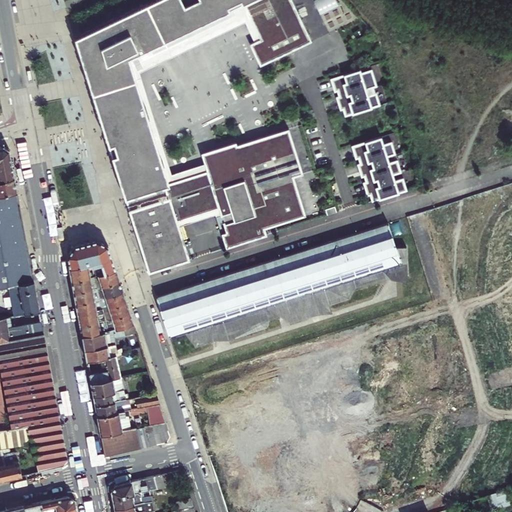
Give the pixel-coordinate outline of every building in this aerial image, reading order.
[(150,0),(74,36),(137,239),(149,273),(190,260),(179,226),(214,215),(226,248),(267,235),(265,228),(305,215),(292,176),(302,173),(289,128),(237,144),(234,141),(201,152),(204,163),(171,175),(139,72),(242,22),(256,41),(249,44),(259,66),(312,41),(290,0),(150,0)] [(335,0),(313,0),(318,9),(336,2),(335,0)] [(360,73),(359,69),(330,78),(334,92),(336,91),(338,97),(336,98),(339,110),(342,110),(344,116),(379,105),(377,97),(368,99),(366,89),(377,86),(371,69),(360,73)] [(383,144),(380,136),(351,146),(355,159),(358,159),(359,163),(357,164),(361,177),(363,176),(365,181),(362,182),(367,196),(370,195),(371,202),(407,190),(403,177),(394,180),(393,175),(401,172),(397,159),(388,162),(387,157),(395,154),(391,141),(383,144)] [(0,181),(14,177),(8,150),(2,146),(0,146),(0,181)] [(0,194),(16,192),(14,177),(0,181),(0,194)] [(33,280),(16,192),(0,194),(0,286),(8,285),(33,280)] [(336,212),(335,206),(325,209),(327,215),(336,212)] [(396,247),(387,222),(156,296),(169,335),(185,330),(197,346),(222,337),(228,335),(233,337),(267,326),(268,319),(280,316),(285,319),(290,322),(311,316),(318,308),(349,298),(355,287),(385,276),(386,274),(392,274),(406,274),(406,247),(396,247)] [(92,266),(93,269),(96,268),(95,265),(100,264),(103,273),(115,269),(107,245),(96,239),(73,245),(67,256),(69,267),(91,263),(92,266)] [(90,277),(88,267),(92,266),(91,263),(69,267),(71,281),(90,277)] [(97,275),(100,286),(118,280),(115,269),(103,273),(97,275)] [(90,277),(71,281),(73,292),(92,288),(90,278),(90,277)] [(8,285),(14,315),(39,310),(33,280),(8,285)] [(101,287),(104,296),(122,290),(118,280),(100,286),(101,287)] [(75,302),(94,298),(92,289),(92,288),(73,292),(75,302)] [(104,296),(107,307),(125,301),(122,290),(104,296)] [(75,302),(77,313),(96,309),(94,298),(75,302)] [(107,307),(111,318),(129,312),(125,301),(107,307)] [(96,309),(77,313),(79,325),(98,321),(96,309)] [(111,318),(114,329),(132,322),(129,312),(111,318)] [(0,341),(43,333),(41,322),(11,328),(9,316),(0,318),(0,341)] [(98,321),(79,325),(81,335),(100,332),(98,321)] [(104,330),(100,332),(81,335),(84,349),(106,344),(114,342),(113,338),(123,335),(135,331),(134,328),(132,322),(114,329),(109,330),(106,330),(104,330)] [(0,341),(0,360),(46,351),(43,333),(0,341)] [(106,344),(84,349),(86,360),(108,355),(115,354),(116,354),(115,349),(114,342),(106,344)] [(46,351),(0,360),(0,364),(10,428),(26,425),(27,425),(59,418),(46,351)] [(108,355),(86,360),(93,395),(118,390),(120,389),(123,389),(120,376),(115,354),(108,355)] [(120,400),(118,390),(93,395),(94,404),(120,400)] [(134,397),(125,399),(120,400),(94,404),(96,415),(124,410),(123,405),(134,403),(135,408),(159,404),(155,394),(134,397)] [(119,417),(128,415),(127,409),(124,410),(96,415),(100,434),(121,430),(119,420),(119,417)] [(0,448),(2,448),(6,447),(31,443),(38,471),(63,466),(67,459),(59,418),(27,425),(26,425),(10,428),(8,428),(0,429),(0,448)] [(153,424),(156,433),(167,430),(165,423),(153,424)] [(153,434),(156,433),(153,424),(144,426),(148,446),(155,444),(153,434)] [(144,426),(136,427),(141,448),(148,446),(144,426)] [(121,430),(100,434),(104,456),(141,448),(136,427),(121,430)] [(209,451),(226,511),(286,511),(285,508),(314,501),(294,428),(209,451)] [(167,430),(156,433),(153,434),(155,444),(166,442),(169,436),(167,430)] [(8,452),(6,447),(2,448),(6,464),(0,464),(0,480),(22,475),(16,451),(8,452)] [(152,476),(156,490),(164,488),(160,474),(152,476)] [(132,494),(146,491),(148,490),(149,493),(156,490),(152,476),(115,484),(111,491),(112,499),(132,494)] [(134,505),(132,494),(112,499),(114,509),(134,505)] [(493,509),(510,505),(507,494),(490,498),(493,509)] [(46,511),(49,511),(55,510),(76,506),(74,499),(68,495),(40,501),(42,508),(43,511),(46,511)] [(493,511),(488,495),(483,497),(474,500),(473,501),(474,507),(475,511),(493,511)] [(179,511),(184,510),(193,507),(191,500),(177,504),(179,511)] [(23,506),(25,511),(43,511),(42,508),(40,501),(23,506)] [(445,511),(459,511),(474,507),(473,501),(454,507),(445,510),(445,511)] [(140,503),(134,505),(114,509),(114,511),(147,511),(151,511),(154,511),(152,505),(141,507),(140,503)]
